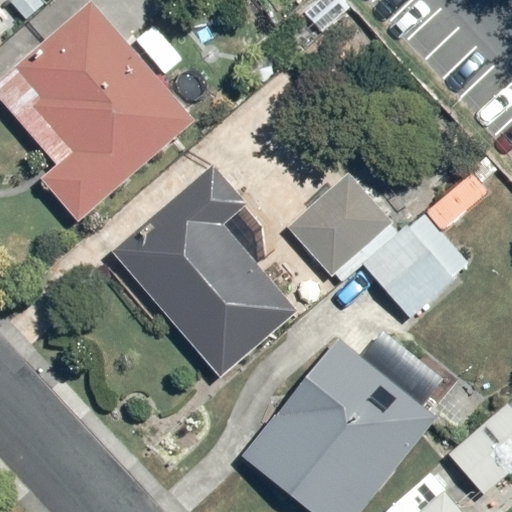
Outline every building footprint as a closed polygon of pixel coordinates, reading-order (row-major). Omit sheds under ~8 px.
[(346,0),(312,0),(298,11),(329,50),(364,23),(346,0)] [(201,122),(97,3),(0,89),(0,102),(61,170),(47,181),(84,225),(201,122)] [(367,161),(292,227),(335,280),(413,208),(367,161)] [(211,177),(116,251),(222,381),(302,314),(260,268),(278,252),(211,177)] [(479,272),(430,215),(367,267),(416,319),(479,272)] [(325,456),(295,492),(321,511),(363,511),(436,417),(339,344),(281,420),(325,456)] [(511,406),(451,457),(486,495),(511,473),(511,406)] [(466,511),(451,494),(431,511),(466,511)]
